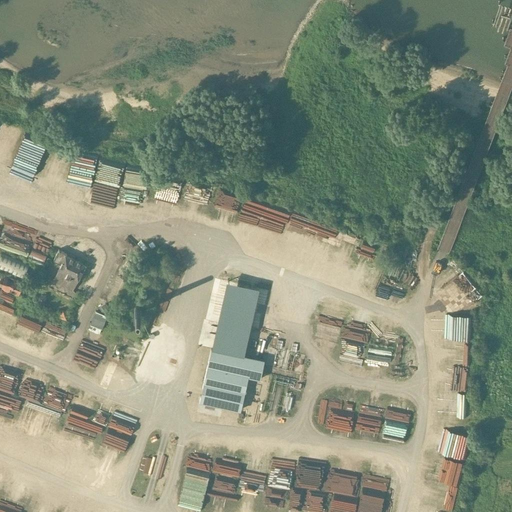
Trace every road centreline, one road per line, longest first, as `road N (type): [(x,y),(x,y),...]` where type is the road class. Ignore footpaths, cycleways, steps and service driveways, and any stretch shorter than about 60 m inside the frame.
road 1 (track): [(0,211),(120,237),(148,230),(197,236),(210,256),(240,258),(411,320),(443,252)]
road 2 (track): [(411,320),(424,349),(408,461),(300,432),(187,425),(147,412)]
road 3 (track): [(0,350),(147,412),(182,393),(210,256)]
road 4 (track): [(0,460),(121,501),(147,412)]
